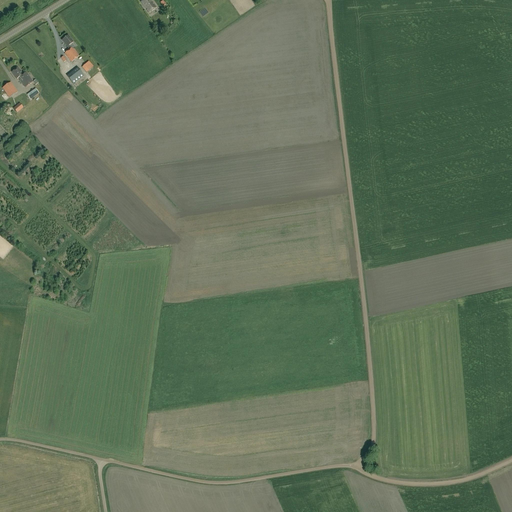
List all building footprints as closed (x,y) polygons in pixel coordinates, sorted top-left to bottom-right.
[(148,13),(156,7),(150,0),(142,0),(140,2),(148,13)] [(72,62),(79,56),(73,48),(75,47),(72,43),(73,42),(68,35),(62,40),(67,47),(69,46),(71,48),(65,53),(72,62)] [(82,68),(87,72),(95,65),(92,62),(88,65),(86,64),(82,68)] [(25,88),(33,82),(26,72),(23,75),(18,68),(17,67),(15,69),(16,70),(12,72),(17,79),(18,78),(25,88)] [(73,84),(84,76),(78,68),(68,76),(73,84)] [(9,98),(18,92),(11,82),(2,88),(9,98)] [(30,99),(32,98),(39,93),(36,89),(27,95),(30,99)] [(14,109),(17,113),(23,107),(20,104),(14,109)]
